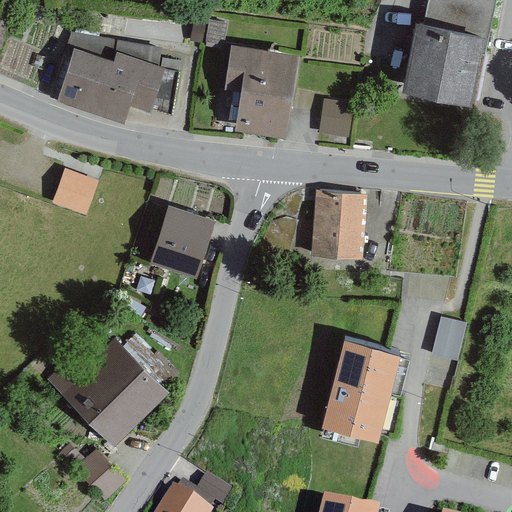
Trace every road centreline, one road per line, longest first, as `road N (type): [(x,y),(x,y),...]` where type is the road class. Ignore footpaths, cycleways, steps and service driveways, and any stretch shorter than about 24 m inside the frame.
road 1 (residential): [(125,511),(190,412),(264,164)]
road 2 (unclassified): [(0,99),(75,131),(159,153),(264,164)]
road 3 (unclassified): [(264,164),(511,185)]
road 4 (residential): [(424,480),(405,458),(431,306)]
